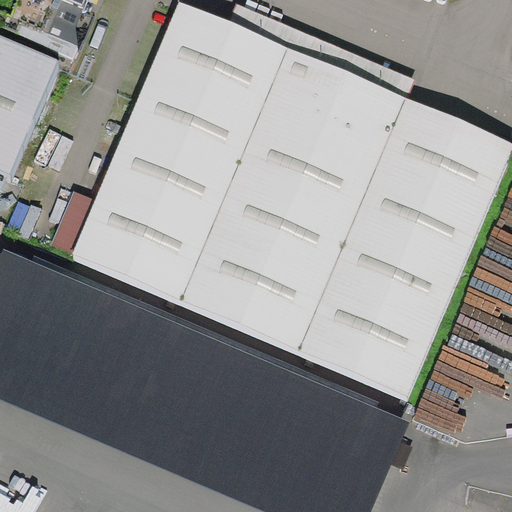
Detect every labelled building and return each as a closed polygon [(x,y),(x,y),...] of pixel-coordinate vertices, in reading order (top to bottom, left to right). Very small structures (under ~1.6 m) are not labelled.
[(84,17),(45,0),(22,0),(12,22),(0,16),(0,30),(73,64),(80,51),(70,46),(84,17)] [(45,0),(84,17),(91,0),(45,0)] [(236,24),(185,2),(67,274),(415,423),(511,199),(511,146),(416,105),(425,84),(243,6),(236,24)] [(63,70),(0,43),(0,178),(14,184),(63,70)] [(372,511),(409,425),(17,258),(0,297),(0,401),(260,511),(372,511)]
